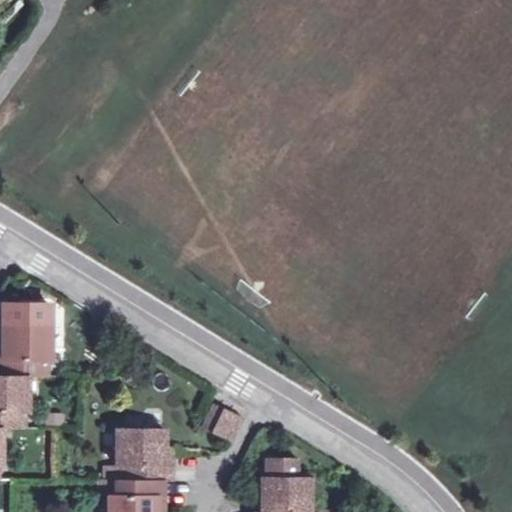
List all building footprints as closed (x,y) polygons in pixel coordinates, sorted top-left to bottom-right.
[(2,344),(1,361),(0,361),(0,376),(26,377),(42,377),(42,362),(48,362),(49,326),(2,325),(2,344)] [(0,428),(0,429),(17,429),(17,414),(25,414),(26,377),(0,376),(0,428)] [(198,428),(208,432),(219,408),(210,404),(198,428)] [(231,413),(219,408),(208,432),(220,438),(231,413)] [(241,419),(231,413),(220,438),(230,442),(241,419)] [(167,483),(167,466),(160,466),(160,449),(160,432),(114,430),(113,466),(121,467),(121,483),(159,483),(167,483)] [(305,511),(306,479),(292,479),(292,462),(264,462),(264,478),(260,478),(260,496),(259,511),(305,511)] [(152,511),(153,497),(159,497),(159,483),(121,483),(113,482),(113,497),(106,497),(106,511),(152,511)]
